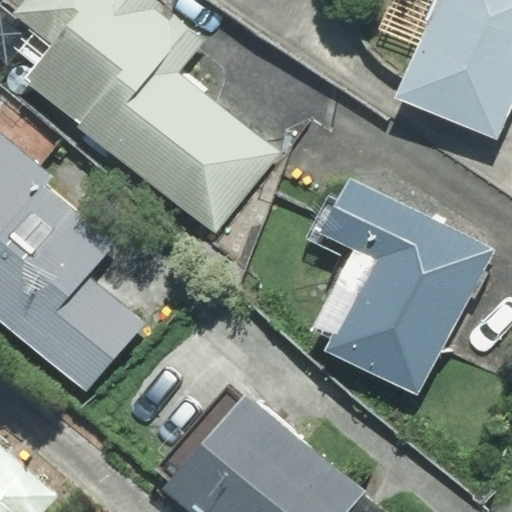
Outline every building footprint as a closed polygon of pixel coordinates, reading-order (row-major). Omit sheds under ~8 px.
[(76,49),(54,73),(106,122),(96,133),(122,158),(133,147),(221,228),(290,153),(193,64),(214,42),(168,0),(39,0),(32,8),(76,49)] [(511,0),(459,0),(419,92),(511,133),(511,0)] [(136,237),(0,116),(0,306),(100,395),(164,323),(106,272),(136,237)] [(367,175),(342,226),(376,244),(327,341),(434,395),(509,246),(367,175)] [(390,511),(269,387),(188,466),(232,511),(390,511)] [(0,431),(0,511),(66,511),(77,502),(0,431)]
